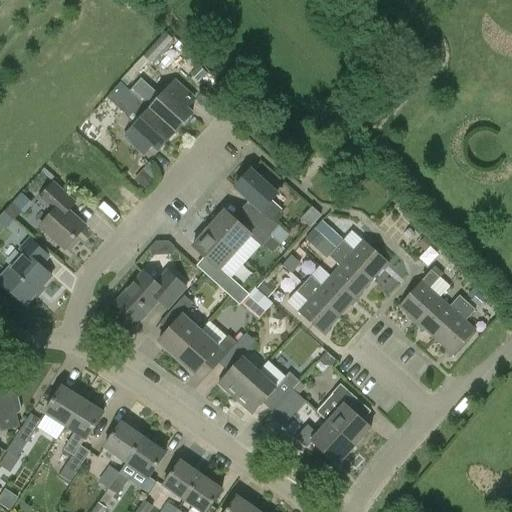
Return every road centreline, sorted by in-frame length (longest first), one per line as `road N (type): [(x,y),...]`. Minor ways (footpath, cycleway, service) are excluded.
road 1 (residential): [(304,511),(123,377),(69,348)]
road 2 (residential): [(69,348),(91,281),(223,131)]
road 3 (residential): [(436,410),(357,511)]
